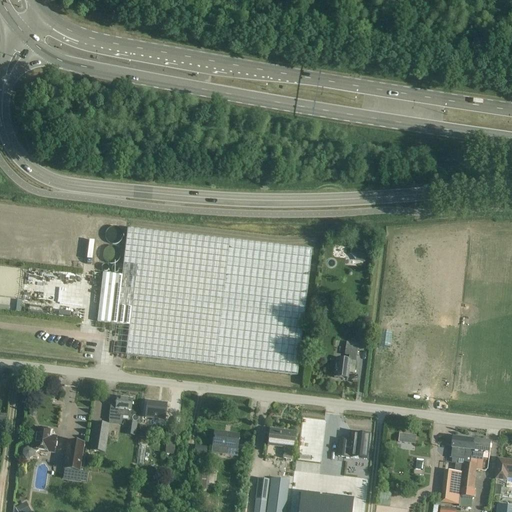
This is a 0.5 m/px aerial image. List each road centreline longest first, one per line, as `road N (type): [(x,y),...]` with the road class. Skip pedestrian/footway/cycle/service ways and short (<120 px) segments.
road 1 (secondary): [(511,189),(264,202),(78,188),(41,176),(18,157),(3,125),(2,89)]
road 2 (unclassified): [(0,363),(511,426)]
road 3 (primary): [(37,49),(82,70),(511,139)]
road 4 (primary): [(511,110),(104,41),(49,17)]
